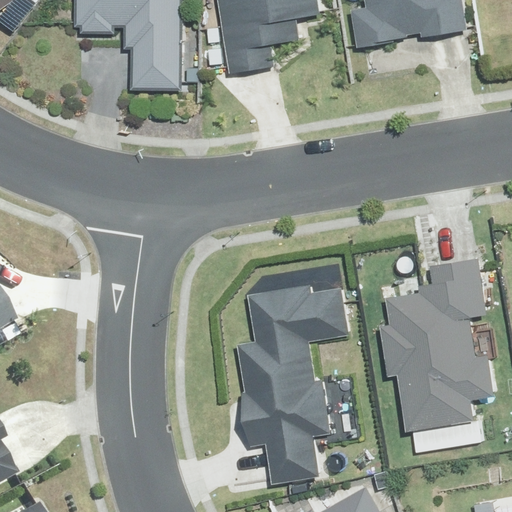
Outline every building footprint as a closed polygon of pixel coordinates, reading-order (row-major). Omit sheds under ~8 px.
[(0,0),(0,11),(16,0),(0,0)] [(75,0),(75,28),(125,28),(125,44),(133,44),(133,88),(183,88),(183,0),(75,0)] [(219,0),(232,74),(281,66),(278,47),(305,42),(301,20),(327,16),(323,0),(219,0)] [(359,0),(367,50),(471,35),(465,0),(359,0)] [(434,294),(393,299),(396,327),(387,328),(395,387),(403,386),(411,440),(482,430),(478,402),(504,399),(500,365),(471,369),(464,322),(490,319),(483,261),(431,268),(434,294)] [(256,343),(240,345),(255,446),(271,444),(277,487),(328,480),(322,438),(337,436),(329,382),(322,383),(316,339),(354,333),(347,288),(317,292),(316,284),(249,293),(256,343)] [(0,330),(15,321),(0,296),(0,330)] [(0,486),(20,476),(0,441),(0,486)] [(382,511),(365,483),(315,511),(382,511)]
